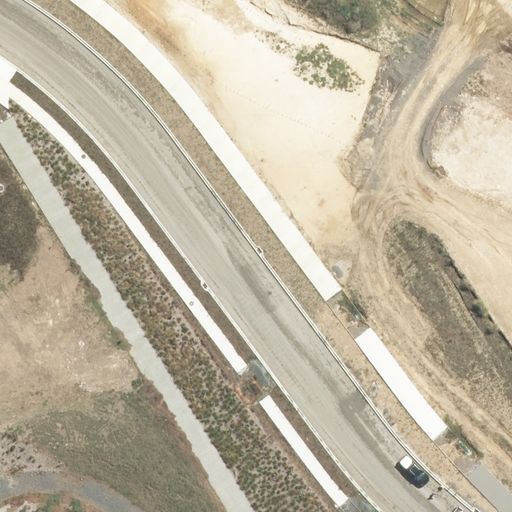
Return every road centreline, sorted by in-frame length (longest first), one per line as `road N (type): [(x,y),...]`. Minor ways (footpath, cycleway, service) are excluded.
road 1 (unclassified): [(457,511),(346,404),(184,185),(121,119),(0,20)]
road 2 (track): [(239,511),(0,122)]
road 3 (track): [(0,479),(19,472),(76,477),(131,511)]
